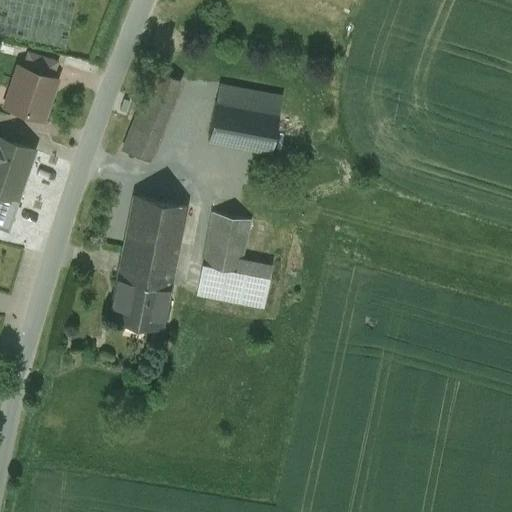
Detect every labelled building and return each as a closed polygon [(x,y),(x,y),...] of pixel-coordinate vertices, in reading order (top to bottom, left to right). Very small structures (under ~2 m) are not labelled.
[(74,0),(0,0),(0,34),(65,47),(74,0)] [(55,62),(29,53),(24,68),(50,77),(55,62)] [(66,55),(61,71),(71,74),(76,58),(66,55)] [(24,68),(18,66),(10,90),(16,91),(10,108),(42,119),(51,94),(49,93),(53,78),(50,77),(24,68)] [(155,68),(118,159),(140,168),(177,76),(155,68)] [(278,113),(215,101),(208,140),(271,152),(278,113)] [(33,150),(0,138),(0,193),(16,199),(33,150)] [(0,193),(0,228),(8,231),(19,200),(16,199),(0,193)] [(185,206),(134,196),(109,318),(161,328),(185,206)] [(196,294),(262,307),(271,264),(242,258),(249,220),(211,213),(196,294)]
